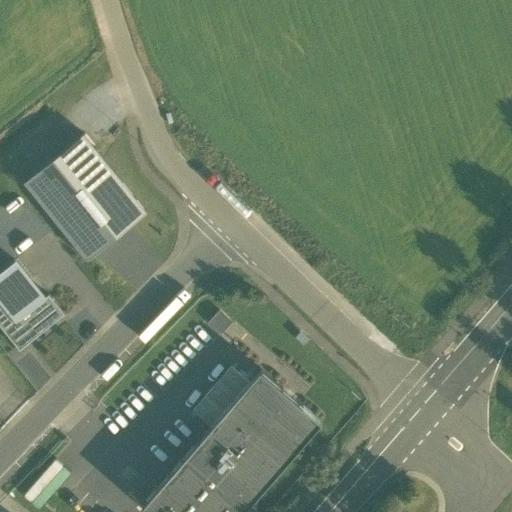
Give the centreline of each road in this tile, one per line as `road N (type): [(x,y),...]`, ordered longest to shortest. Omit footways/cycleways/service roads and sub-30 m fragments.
road 1 (unclassified): [(238,233),(0,467)]
road 2 (unclassified): [(238,233),(158,146),(105,0)]
road 3 (unclassified): [(419,408),(238,233)]
road 4 (tertiary): [(419,408),(511,300)]
road 5 (tertiary): [(330,511),(419,408)]
